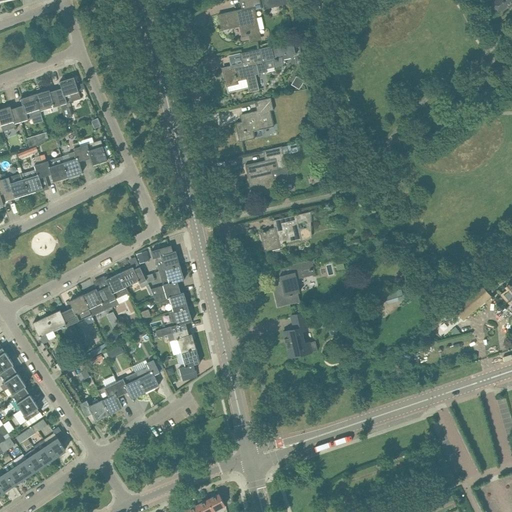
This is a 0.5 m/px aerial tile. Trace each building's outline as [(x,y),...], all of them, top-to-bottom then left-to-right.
[(242,11),(242,10),(227,14),(226,12),(218,14),(222,30),(225,29),(233,27),(232,24),(238,23),(239,26),(242,36),(249,34),(250,41),(260,39),(254,10),(261,8),(259,0),(246,0),(248,10),(242,11)] [(261,0),(264,9),(289,4),(287,0),(261,0)] [(511,4),(511,0),(490,0),(491,0),(493,4),(499,12),(510,3),(511,5),(511,4)] [(249,92),(259,90),(255,73),(266,71),(266,69),(264,62),(275,59),(274,57),(277,57),(279,54),(290,51),(293,54),(295,53),(294,46),(299,45),(298,39),(292,40),(293,41),(249,51),(240,53),(242,63),(231,66),(222,68),(226,84),(228,93),(248,88),(249,92)] [(303,81),(295,76),(290,84),(298,89),(303,81)] [(59,81),(61,87),(61,88),(55,90),(60,105),(71,101),(81,98),(74,77),(59,81)] [(49,90),(34,94),(36,101),(39,108),(40,111),(53,106),(60,105),(55,90),(50,91),(49,90)] [(23,105),(16,107),(21,120),(28,118),(41,114),(40,111),(39,108),(36,101),(34,94),(21,99),(23,105)] [(277,109),(286,107),(284,96),(248,105),(251,118),(235,121),(240,141),(242,140),(244,144),(249,142),(250,146),(264,143),(260,126),(267,124),(264,115),(277,112),(277,109)] [(21,120),(16,107),(11,109),(10,106),(0,108),(0,123),(0,125),(1,126),(2,130),(15,126),(14,123),(21,121),(21,120)] [(26,138),(29,146),(38,142),(36,135),(26,138)] [(106,157),(101,140),(91,143),(80,146),(85,159),(90,158),(92,165),(107,160),(106,157)] [(19,157),(37,150),(36,146),(17,153),(19,157)] [(85,159),(80,146),(73,148),(74,151),(68,153),(69,155),(70,160),(63,163),(66,170),(67,173),(68,177),(82,172),(81,168),(79,161),(85,159)] [(272,171),(279,169),(286,167),(282,146),(264,150),(266,160),(245,165),(247,174),(249,173),(250,177),(248,177),(249,181),(250,181),(252,193),(272,188),(273,189),(274,189),(274,188),(278,187),(276,178),(274,178),(272,171)] [(47,161),(41,163),(45,176),(51,174),(53,181),(68,177),(67,173),(66,170),(63,163),(61,157),(47,161)] [(45,176),(41,163),(37,164),(34,165),(35,169),(22,173),(24,181),(27,189),(29,193),(43,189),(42,185),(40,177),(45,176)] [(2,179),(6,192),(12,191),(14,198),(29,193),(27,189),(24,181),(22,173),(8,178),(2,179)] [(298,214),(279,219),(281,226),(269,229),(269,230),(260,232),(264,250),(274,247),(280,246),(280,245),(285,244),(285,243),(299,240),(299,241),(311,238),(310,211),(298,214)] [(155,258),(159,271),(174,267),(180,265),(176,250),(173,251),(171,245),(151,251),(153,258),(155,258)] [(271,279),(278,306),(287,304),(300,301),(298,292),(300,292),(297,278),(307,276),(306,271),(314,269),(313,263),(315,262),(314,258),(303,260),(296,262),(288,264),(290,273),(279,275),(280,277),(271,279)] [(180,265),(174,267),(159,271),(163,285),(165,292),(179,287),(177,281),(184,279),(180,265)] [(134,269),(133,266),(119,273),(128,293),(129,292),(126,287),(138,281),(139,283),(141,287),(148,284),(144,275),(140,266),(134,269)] [(106,279),(107,283),(109,286),(103,288),(109,302),(112,307),(118,304),(116,298),(128,293),(119,273),(106,279)] [(511,285),(502,294),(511,306),(511,285)] [(490,296),(484,289),(481,286),(454,309),(463,319),(490,296)] [(155,301),(170,303),(173,311),(169,311),(169,312),(178,310),(188,307),(184,292),(181,293),(179,287),(165,292),(154,296),(155,301)] [(98,291),(96,288),(83,294),(92,314),(89,308),(102,302),(103,305),(109,302),(103,288),(98,291)] [(388,303),(407,299),(404,288),(386,292),(388,303)] [(83,294),(69,301),(72,307),(66,310),(69,315),(73,323),(79,320),(92,314),(83,294)] [(422,301),(410,305),(413,314),(426,309),(422,301)] [(171,327),(164,329),(165,334),(166,334),(166,335),(187,329),(185,323),(192,321),(188,307),(178,310),(169,312),(173,325),(171,326),(171,327)] [(61,312),(60,310),(46,316),(53,330),(65,324),(67,326),(73,323),(69,315),(66,310),(61,312)] [(287,342),(290,356),(318,350),(316,340),(306,342),(305,342),(303,330),(307,329),(303,313),(291,315),(294,329),(283,332),(285,339),(286,339),(287,342)] [(46,316),(33,322),(43,343),(49,341),(45,333),(53,330),(46,316)] [(143,327),(138,331),(141,336),(147,333),(143,327)] [(168,341),(175,339),(175,340),(177,339),(181,353),(190,350),(196,348),(192,334),(189,334),(187,329),(166,335),(168,341)] [(106,342),(88,352),(91,358),(102,353),(109,349),(106,342)] [(0,363),(9,358),(2,347),(0,348),(0,363)] [(106,351),(106,352),(110,359),(116,356),(112,348),(106,351)] [(196,348),(190,350),(181,353),(185,366),(179,367),(181,375),(195,371),(194,364),(200,362),(196,348)] [(66,358),(57,363),(64,374),(73,369),(75,367),(72,362),(68,356),(66,358)] [(96,356),(87,361),(89,365),(98,360),(96,356)] [(14,364),(9,358),(0,363),(0,378),(2,377),(15,369),(12,365),(14,364)] [(77,359),(72,362),(75,367),(80,363),(77,359)] [(160,372),(154,359),(146,363),(151,372),(138,378),(145,392),(159,385),(154,375),(160,372)] [(6,384),(9,388),(22,379),(15,369),(2,377),(6,384)] [(114,374),(103,379),(106,385),(117,380),(114,374)] [(138,378),(126,384),(123,378),(116,382),(122,394),(128,391),(132,398),(145,392),(138,378)] [(22,379),(9,388),(13,394),(11,395),(14,400),(27,390),(25,386),(26,385),(22,379)] [(104,387),(97,390),(102,400),(108,414),(122,407),(117,397),(122,394),(116,382),(110,385),(104,387)] [(34,401),(27,390),(14,400),(18,406),(21,410),(34,401)] [(80,404),(86,416),(92,413),(95,420),(108,414),(102,400),(89,406),(87,400),(80,404)] [(34,401),(21,410),(14,414),(21,424),(40,412),(37,408),(38,407),(34,401)] [(39,432),(48,425),(43,418),(34,424),(39,432)] [(3,424),(0,426),(0,431),(3,436),(9,432),(3,424)] [(28,439),(39,432),(34,424),(24,431),(28,439)] [(53,430),(54,432),(44,439),(55,456),(66,449),(60,441),(66,437),(58,426),(53,430)] [(28,439),(24,431),(16,437),(20,444),(28,439)] [(0,447),(0,448),(3,446),(12,440),(10,436),(5,439),(0,442),(0,447)] [(55,456),(44,439),(34,446),(38,452),(37,452),(45,463),(55,456)] [(6,450),(15,445),(12,440),(3,446),(6,450)] [(45,463),(37,452),(27,459),(34,470),(45,463)] [(34,470),(27,459),(17,466),(24,477),(34,470)] [(24,477),(17,466),(6,473),(14,484),(24,477)] [(14,484),(6,473),(0,476),(0,486),(3,491),(14,484)] [(225,505),(219,493),(208,499),(214,511),(225,505)] [(212,511),(214,511),(208,499),(197,504),(200,511),(212,511)] [(191,508),(187,510),(187,511),(200,511),(197,504),(196,505),(195,503),(190,506),(191,508)]
